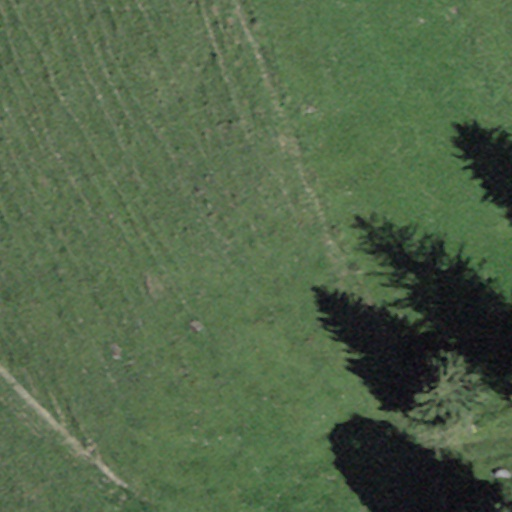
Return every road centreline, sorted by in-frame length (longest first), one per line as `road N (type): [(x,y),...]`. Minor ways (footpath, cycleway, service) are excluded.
road 1 (track): [(147,511),(70,449),(0,376)]
road 2 (track): [(511,449),(425,462),(362,511)]
